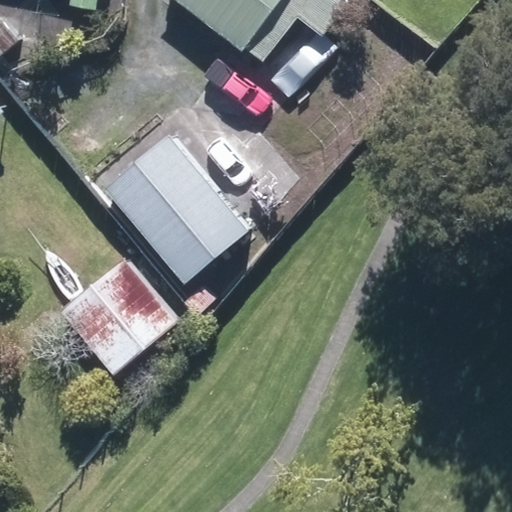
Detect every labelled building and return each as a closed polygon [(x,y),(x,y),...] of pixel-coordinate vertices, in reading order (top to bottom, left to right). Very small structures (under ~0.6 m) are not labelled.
[(74,0),(74,6),(99,10),(100,0),(74,0)] [(248,51),(267,66),(301,22),(324,40),(352,4),(347,0),(173,0),(245,54),(248,51)] [(76,14),(31,9),(26,50),(71,55),(76,14)] [(0,25),(0,54),(3,58),(21,42),(4,22),(0,25)] [(323,144),(282,106),(256,134),(296,172),(323,144)] [(107,190),(187,285),(252,230),(172,137),(107,190)] [(65,312),(102,359),(165,307),(127,262),(65,312)]
